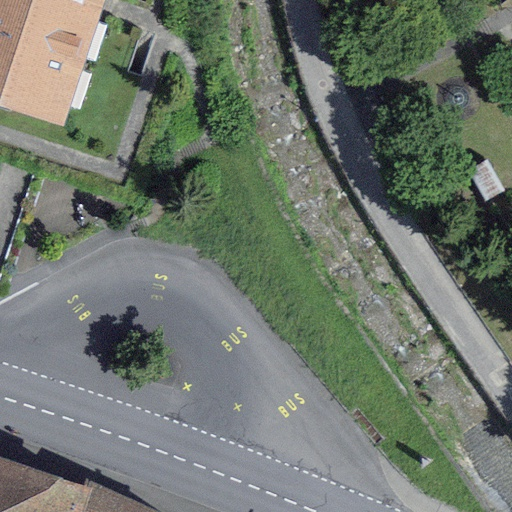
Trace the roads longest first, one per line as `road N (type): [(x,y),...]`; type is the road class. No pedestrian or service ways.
road 1 (residential): [(302,0),(322,87),(365,179),(511,399)]
road 2 (secondary): [(312,511),(0,397)]
